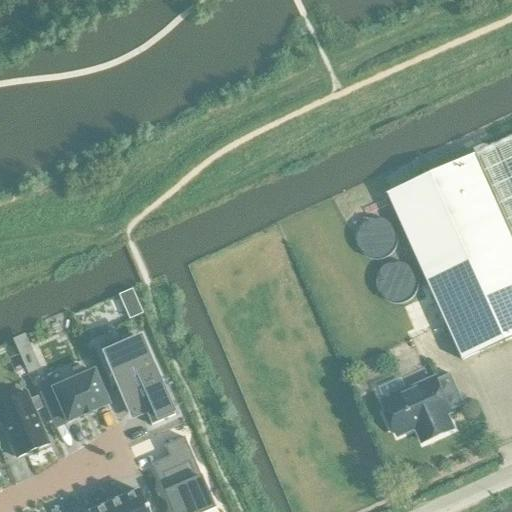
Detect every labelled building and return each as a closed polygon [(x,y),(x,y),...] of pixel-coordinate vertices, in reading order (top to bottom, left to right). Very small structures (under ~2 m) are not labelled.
[(511,139),(476,156),(511,236),(511,139)] [(511,236),(476,156),(388,195),(462,361),(511,338),(511,236)] [(125,350),(104,359),(128,414),(143,408),(151,426),(174,416),(140,339),(123,346),(125,350)] [(32,353),(20,358),(28,376),(36,372),(34,368),(38,366),(32,353)] [(93,372),(52,390),(66,423),(82,416),(82,417),(92,413),(92,412),(108,405),(93,372)] [(436,380),(383,403),(387,413),(385,414),(391,429),(394,427),(397,436),(417,427),(424,443),(452,431),(445,415),(450,413),(450,411),(463,406),(450,375),(436,380)] [(26,394),(0,405),(0,422),(16,459),(48,445),(34,413),(29,401),(26,394)] [(37,398),(29,401),(34,413),(42,409),(37,398)] [(172,464),(155,472),(172,511),(171,511),(209,511),(215,510),(208,494),(206,495),(198,475),(199,475),(184,440),(183,438),(164,447),(165,449),(166,449),(172,464)] [(147,511),(138,492),(91,511),(147,511)]
